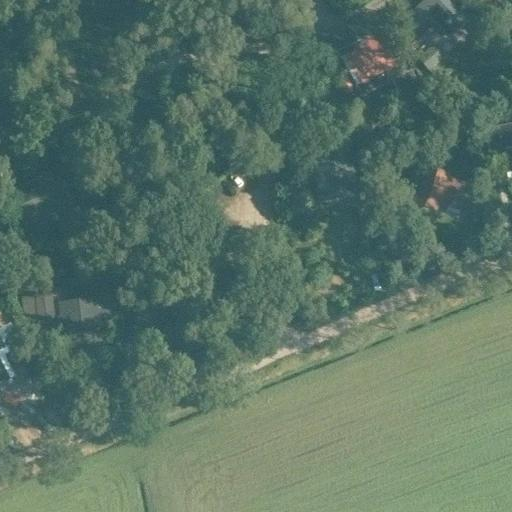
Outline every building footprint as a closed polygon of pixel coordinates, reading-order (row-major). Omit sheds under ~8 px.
[(430,16),(448,36),(470,17),(455,0),(429,0),(415,13),(423,23),(430,16)] [(358,53),(346,60),(360,85),(356,88),(360,95),(388,80),(384,73),(394,67),(376,33),(353,45),(358,53)] [(433,46),(418,59),(429,71),(444,58),(433,46)] [(409,77),(397,84),(410,109),(423,102),(409,77)] [(119,111),(125,120),(133,114),(128,105),(119,111)] [(511,128),(499,131),(501,142),(491,144),(494,163),(504,161),(505,171),(511,170),(511,128)] [(317,171),(321,199),(355,194),(349,153),(306,160),(308,172),(317,171)] [(416,204),(436,211),(439,200),(452,204),(452,206),(455,207),(456,206),(462,208),(469,189),(446,181),(448,177),(428,170),(416,204)] [(12,195),(20,214),(29,233),(40,228),(36,219),(62,208),(49,179),(12,195)] [(56,325),(52,294),(35,296),(38,327),(56,325)] [(97,315),(106,314),(105,306),(105,301),(62,307),(65,328),(67,348),(100,343),(97,315)] [(0,383),(12,377),(3,359),(22,349),(12,329),(0,335),(0,383)]
